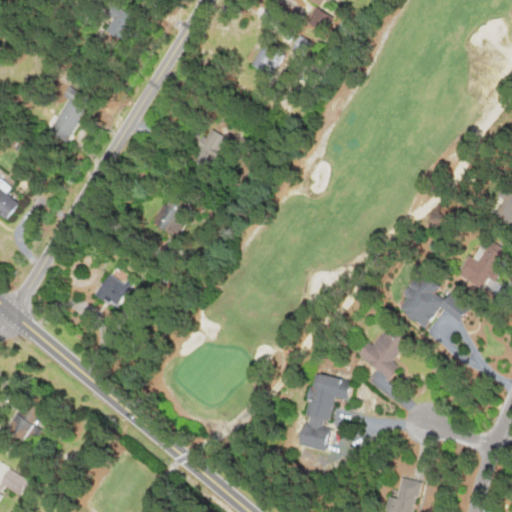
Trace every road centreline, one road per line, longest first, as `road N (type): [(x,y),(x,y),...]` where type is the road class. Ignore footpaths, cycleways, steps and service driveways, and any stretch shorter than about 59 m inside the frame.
road 1 (tertiary): [(9,311),(204,0)]
road 2 (secondary): [(249,511),(0,303)]
